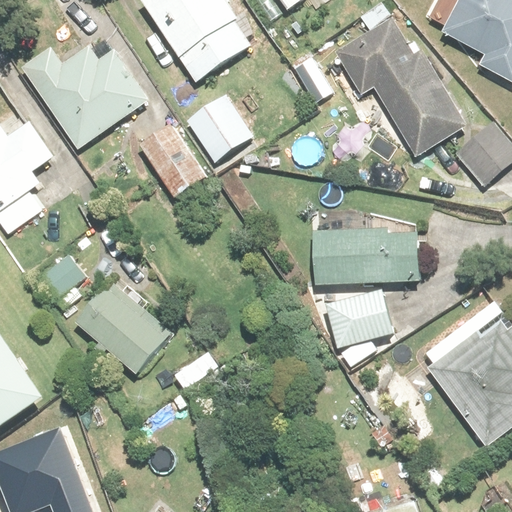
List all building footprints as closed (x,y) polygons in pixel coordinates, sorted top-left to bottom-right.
[(263,46),(233,0),(155,0),(149,4),(201,86),(263,46)] [(319,0),(290,0),(300,14),(319,0)] [(485,71),(511,84),(511,0),(470,0),(452,35),(493,56),(485,71)] [(421,57),(400,23),(343,57),(367,97),(382,88),(425,162),(478,132),(431,51),(421,57)] [(64,52),(31,73),(86,152),(153,106),(119,56),(111,61),(103,49),(74,68),(64,52)] [(231,97),(194,124),(224,166),(261,139),(231,97)] [(0,115),(0,216),(2,216),(16,235),(47,213),(36,198),(48,190),(38,175),(65,156),(42,123),(17,140),(0,115)] [(511,171),(511,138),(500,125),(463,160),(492,191),(511,171)] [(215,178),(180,127),(147,150),(183,201),(215,178)] [(423,237),(319,235),(319,287),(422,288),(423,237)] [(93,277),(76,257),(42,285),(60,306),(93,277)] [(180,333),(118,283),(84,325),(146,375),(180,333)] [(511,316),(503,304),(432,358),(441,369),(434,374),(493,451),(511,435),(511,316)] [(0,434),(52,399),(0,322),(0,434)] [(214,356),(180,378),(190,393),(224,372),(214,356)] [(426,511),(424,503),(396,511),(426,511)]
